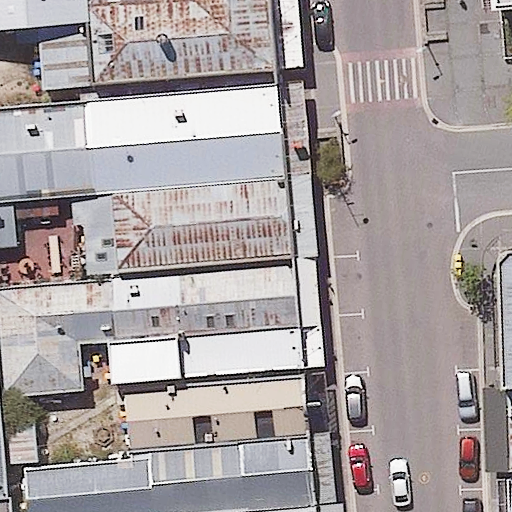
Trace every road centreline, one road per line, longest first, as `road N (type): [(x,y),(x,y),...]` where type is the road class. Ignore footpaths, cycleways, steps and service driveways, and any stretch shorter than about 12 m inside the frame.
road 1 (residential): [(391,179),(415,511)]
road 2 (residential): [(375,0),(391,179)]
road 3 (residential): [(511,171),(391,179)]
